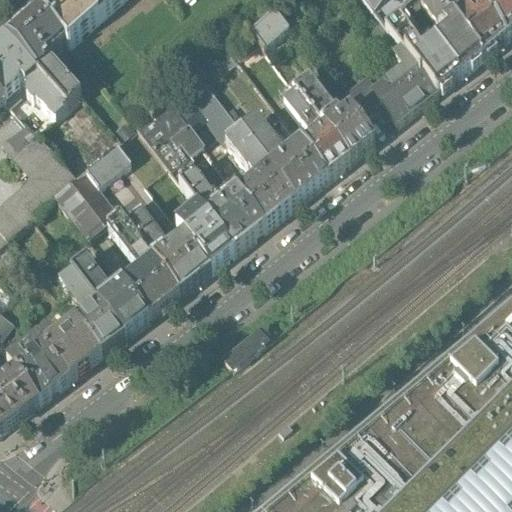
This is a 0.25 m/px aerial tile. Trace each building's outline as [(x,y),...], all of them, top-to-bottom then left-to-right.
[(60,0),(40,19),(70,51),(73,54),(130,0),(60,0)] [(362,0),(382,25),(390,15),(384,8),(392,0),(362,0)] [(478,65),(483,60),(437,0),(433,0),(425,11),(442,33),(447,30),(451,34),(436,47),(461,78),(478,65)] [(463,0),(437,0),(483,60),(488,56),(508,40),(484,10),(475,16),(463,0)] [(511,0),(476,0),(484,10),(508,40),(511,37),(511,0)] [(70,51),(40,19),(5,48),(65,117),(79,105),(48,69),(70,51)] [(277,19),(254,39),(269,59),(292,36),(277,19)] [(455,82),(461,78),(436,47),(432,52),(423,57),(419,50),(423,47),(402,21),(389,34),(398,45),(438,96),(441,93),(455,82)] [(394,118),(401,125),(438,96),(398,45),(393,51),(408,69),(376,95),(394,118)] [(65,117),(5,48),(0,52),(0,106),(4,111),(22,92),(27,94),(26,104),(30,109),(37,109),(52,128),(65,117)] [(376,145),(351,115),(345,120),(314,79),(296,93),(299,98),(351,164),(370,149),(376,145)] [(336,80),(329,86),(341,102),(348,94),(336,80)] [(368,84),(354,97),(370,120),(380,113),(385,121),(390,121),(394,118),(376,95),(368,84)] [(351,164),(299,98),(289,107),(317,143),(307,153),(329,182),(346,169),(351,164)] [(182,188),(196,176),(191,167),(206,153),(172,110),(142,135),(182,188)] [(25,133),(15,121),(0,134),(0,144),(5,150),(25,133)] [(329,182),(307,153),(303,147),(290,160),(259,123),(244,136),(299,206),(329,182)] [(25,133),(5,150),(37,186),(0,219),(0,241),(7,249),(54,208),(78,187),(25,133)] [(267,231),(299,206),(244,136),(230,149),(253,177),(261,176),(264,180),(240,197),(267,231)] [(116,154),(85,181),(97,197),(130,172),(116,154)] [(267,231),(240,197),(230,205),(217,216),(213,210),(216,201),(196,176),(182,188),(199,210),(233,256),(257,238),(267,231)] [(97,197),(85,181),(78,187),(54,208),(84,245),(103,229),(114,219),(97,197)] [(199,210),(173,229),(182,241),(207,276),(228,261),(233,256),(199,210)] [(140,218),(124,231),(178,299),(182,296),(207,276),(182,241),(167,252),(140,218)] [(124,231),(114,219),(103,229),(133,265),(142,265),(146,270),(120,289),(147,324),(154,318),(178,299),(124,231)] [(84,264),(71,277),(123,343),(126,340),(147,324),(120,289),(111,298),(84,264)] [(74,330),(98,362),(117,347),(123,343),(71,277),(60,287),(84,321),(74,330)] [(511,511),(511,316),(280,511),(511,511)] [(88,370),(98,362),(74,330),(43,352),(67,387),(88,370)] [(222,367),(232,378),(267,350),(257,339),(222,367)] [(27,372),(15,381),(41,410),(53,399),(67,387),(43,352),(39,348),(21,363),(27,372)] [(0,442),(7,437),(34,415),(41,410),(15,381),(0,391),(0,442)]
